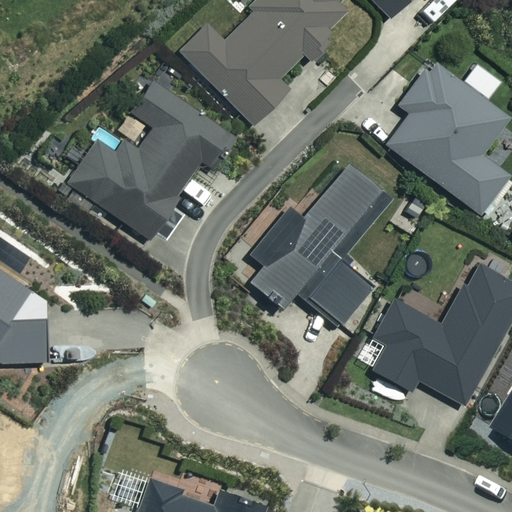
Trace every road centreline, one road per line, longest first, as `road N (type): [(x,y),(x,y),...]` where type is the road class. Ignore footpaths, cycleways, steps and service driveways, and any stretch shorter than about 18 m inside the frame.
road 1 (residential): [(500,511),(273,423),(218,385)]
road 2 (residential): [(69,511),(70,438),(91,406),(218,385)]
